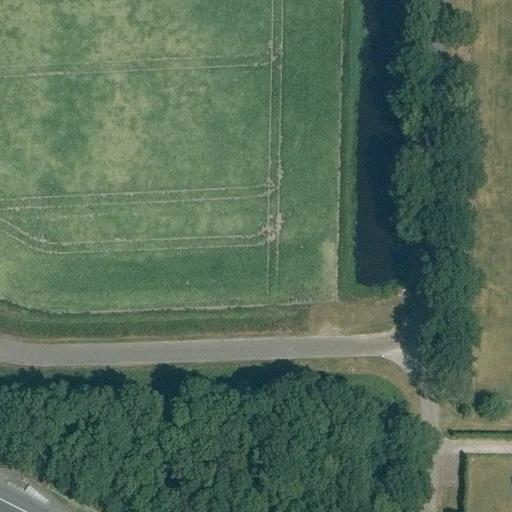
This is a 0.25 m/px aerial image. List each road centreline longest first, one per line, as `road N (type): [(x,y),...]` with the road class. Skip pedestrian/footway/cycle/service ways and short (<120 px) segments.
road 1 (unclassified): [(0,350),(410,345)]
road 2 (unclassified): [(410,345),(431,299),(439,0)]
road 3 (unclassified): [(428,511),(430,397),(410,345)]
